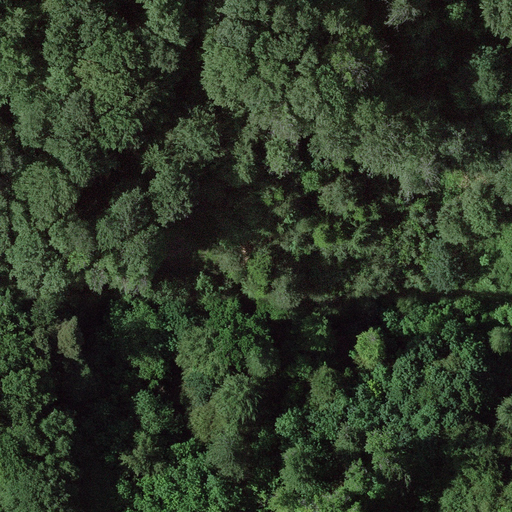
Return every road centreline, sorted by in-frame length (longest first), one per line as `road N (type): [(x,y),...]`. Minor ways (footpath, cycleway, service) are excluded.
road 1 (track): [(186,263),(310,119),(438,0)]
road 2 (track): [(186,263),(304,291),(511,298)]
road 3 (track): [(0,247),(47,270),(186,263)]
